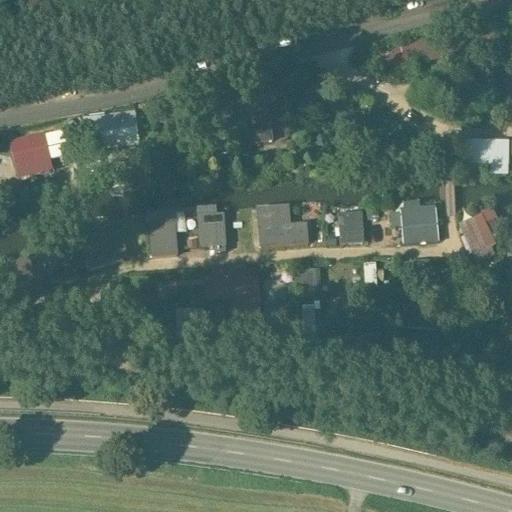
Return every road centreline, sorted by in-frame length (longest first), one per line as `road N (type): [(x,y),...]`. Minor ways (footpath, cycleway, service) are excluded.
road 1 (primary): [(490,511),(258,461),(0,440)]
road 2 (residential): [(70,284),(102,353),(204,353),(474,409),(511,407)]
road 3 (residential): [(449,248),(107,272),(70,284)]
road 4 (residential): [(0,124),(335,43)]
road 5 (residential): [(335,43),(511,0)]
road 6 (residential): [(445,138),(358,78),(335,43)]
